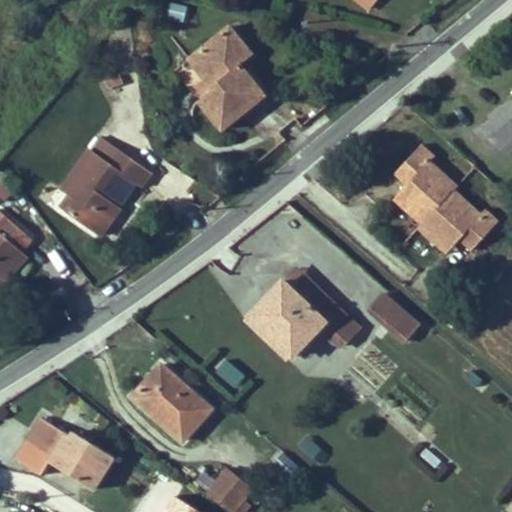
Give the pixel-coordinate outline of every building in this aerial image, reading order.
[(363,0),(345,0),(359,10),(365,1),(363,0)] [(235,67),(210,39),(172,74),(198,103),(183,116),(206,143),(248,105),(224,77),(235,67)] [(511,90),(467,132),(488,155),(511,132),(511,90)] [(381,174),(393,185),(387,193),(395,200),(442,243),(445,239),(457,249),(484,220),(469,207),(464,211),(439,188),(442,184),(416,161),(420,156),(408,144),(381,174)] [(92,244),(114,218),(109,215),(126,192),(132,196),(144,182),(118,161),(108,175),(87,158),(58,199),(72,209),(62,221),(92,244)] [(137,200),(148,185),(144,182),(132,196),(137,200)] [(380,200),(388,208),(395,200),(387,193),(380,200)] [(404,228),(423,246),(431,238),(439,246),(442,243),(395,200),(388,208),(407,225),(404,228)] [(95,247),(116,219),(114,218),(92,244),(95,247)] [(0,236),(0,279),(7,286),(22,267),(17,263),(28,250),(5,230),(0,236)] [(439,246),(431,238),(423,246),(432,254),(439,246)] [(277,286),(299,305),(312,289),(291,270),(277,286)] [(338,349),(355,328),(312,289),(299,305),(277,286),(244,324),(288,362),(317,330),(338,349)] [(408,325),(379,299),(367,312),(396,337),(408,325)] [(216,371),(236,390),(247,377),(228,359),(216,371)] [(198,417),(146,373),(119,407),(171,450),(198,417)] [(308,436),(299,445),(317,462),(326,453),(308,436)] [(64,446),(49,437),(33,467),(89,498),(108,465),(67,442),(64,446)] [(280,452),(271,466),(290,478),(299,464),(280,452)] [(196,497),(213,511),(227,511),(241,497),(216,476),(196,497)] [(201,511),(174,498),(167,511),(201,511)]
